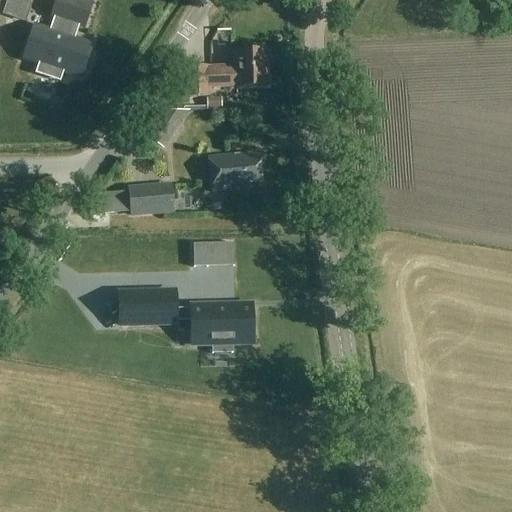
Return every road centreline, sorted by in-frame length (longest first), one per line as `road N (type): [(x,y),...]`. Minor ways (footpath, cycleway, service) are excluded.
road 1 (tertiary): [(369,511),(326,214),(314,44),(330,0)]
road 2 (unclassified): [(203,0),(0,296)]
